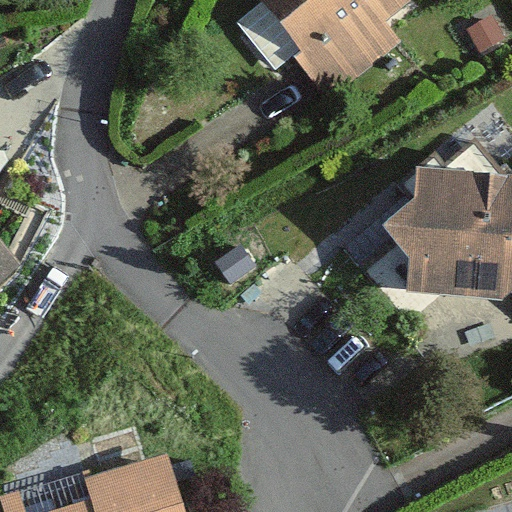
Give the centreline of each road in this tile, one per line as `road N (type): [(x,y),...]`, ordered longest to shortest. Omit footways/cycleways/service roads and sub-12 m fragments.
road 1 (residential): [(114,0),(81,127),(92,211),(157,290),(260,385),(273,410),(282,511)]
road 2 (unknown): [(0,104),(102,35)]
